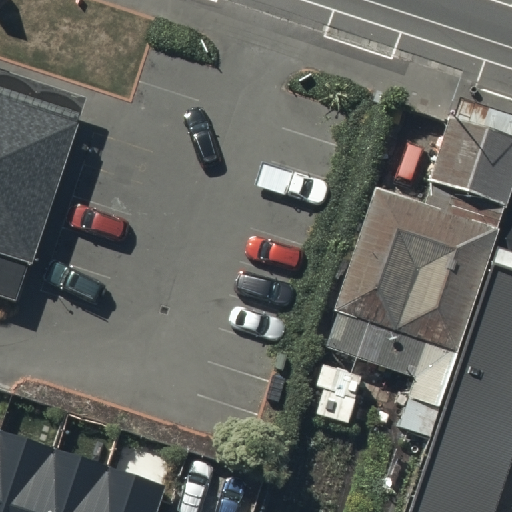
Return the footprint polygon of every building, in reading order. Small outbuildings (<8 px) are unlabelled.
[(0,298),(11,303),(75,111),(0,85),(0,298)] [(426,192),(489,213),(511,144),(511,129),(453,110),(426,192)] [(495,222),(376,183),(324,339),(412,368),(397,413),(428,423),(495,222)] [(487,511),(511,442),(511,248),(494,242),(402,511),(487,511)] [(0,433),(0,511),(156,511),(165,487),(0,433)]
